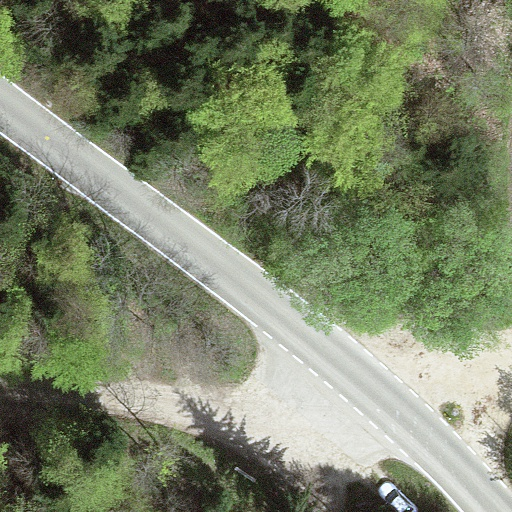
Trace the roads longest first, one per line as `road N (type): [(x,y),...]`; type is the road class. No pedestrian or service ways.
road 1 (tertiary): [(489,511),(250,286),(0,106)]
road 2 (track): [(0,391),(326,431)]
road 3 (track): [(377,399),(511,367)]
